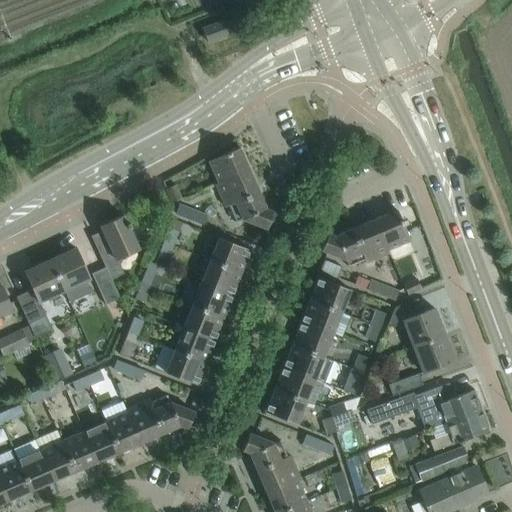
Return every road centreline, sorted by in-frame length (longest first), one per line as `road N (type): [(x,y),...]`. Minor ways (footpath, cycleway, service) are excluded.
road 1 (tertiary): [(375,18),(281,59),(160,141),(0,226)]
road 2 (tertiary): [(511,364),(375,18)]
road 3 (residential): [(188,511),(140,492),(70,511)]
